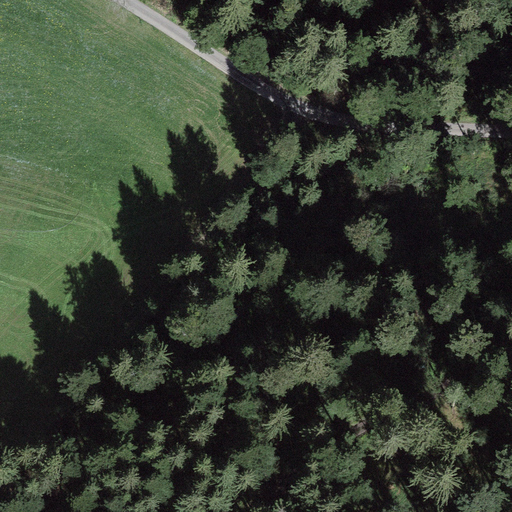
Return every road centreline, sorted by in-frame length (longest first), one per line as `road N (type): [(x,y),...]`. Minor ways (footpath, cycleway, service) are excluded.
road 1 (track): [(511,353),(310,441),(0,453)]
road 2 (track): [(111,0),(280,102),(329,121),(383,130),(511,129)]
